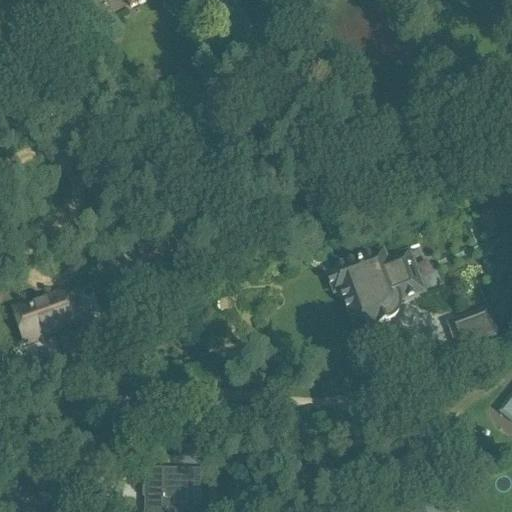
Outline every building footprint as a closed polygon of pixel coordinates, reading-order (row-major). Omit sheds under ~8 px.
[(118,0),(119,2),(128,2),(132,10),(151,0),(118,0)] [(60,114),(67,131),(92,122),(85,105),(60,114)] [(143,266),(173,255),(167,237),(136,248),(143,266)] [(356,338),(383,328),(391,325),(393,324),(396,322),(398,321),(400,318),(402,314),(403,310),(405,305),(428,296),(411,251),(389,259),(386,250),(326,273),(334,299),(341,297),(356,338)] [(66,291),(11,308),(25,348),(60,335),(61,338),(76,332),(75,330),(79,328),(66,291)] [(460,353),(485,344),(498,339),(488,313),(450,327),(460,353)] [(108,355),(97,325),(76,332),(61,338),(58,339),(69,369),(108,355)] [(511,400),(500,415),(511,424),(511,400)] [(174,461),(211,462),(211,444),(174,443),(174,461)] [(191,472),(146,471),(144,511),(244,511),(245,497),(213,496),(211,497),(212,476),(191,475),(191,472)] [(405,508),(406,510),(401,511),(444,511),(438,495),(405,508)]
